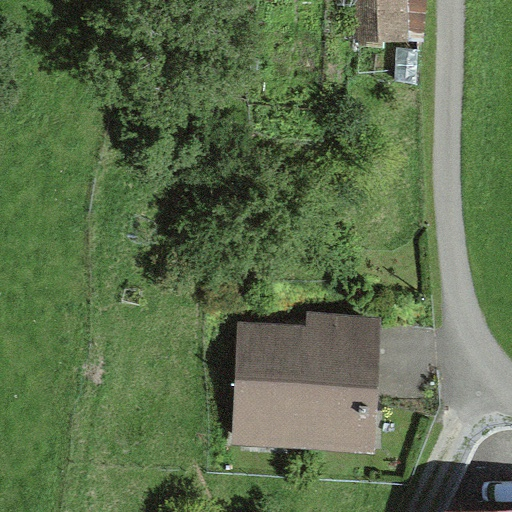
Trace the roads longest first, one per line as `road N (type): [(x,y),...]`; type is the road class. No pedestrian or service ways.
road 1 (unclassified): [(454,0),(448,151),(456,269),(474,344),(511,387)]
road 2 (track): [(417,511),(491,369)]
